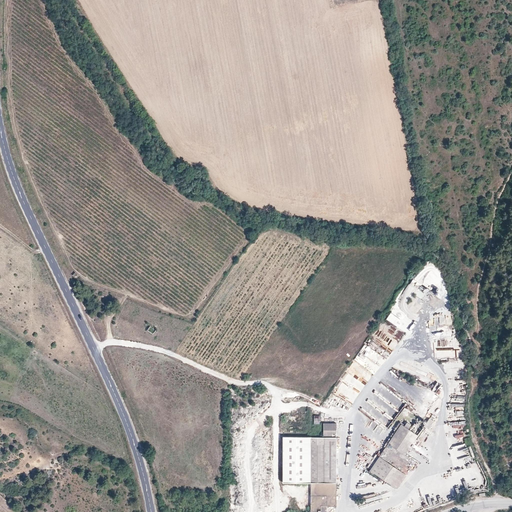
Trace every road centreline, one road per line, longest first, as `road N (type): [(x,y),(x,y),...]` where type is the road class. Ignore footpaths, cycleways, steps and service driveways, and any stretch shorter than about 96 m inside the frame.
road 1 (tertiary): [(0,131),(125,421),(149,511)]
road 2 (track): [(89,345),(141,344),(234,381)]
